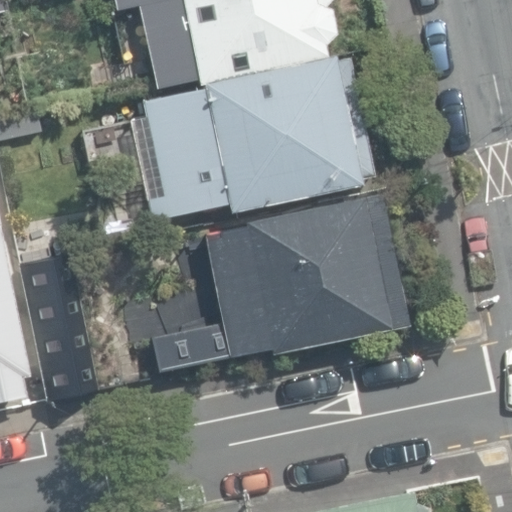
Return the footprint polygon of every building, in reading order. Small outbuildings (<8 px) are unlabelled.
[(204,81),(329,54),(326,41),(338,31),(333,4),(324,3),(327,0),(139,0),(150,56),(194,48),(200,80),(204,81)] [(336,51),(329,54),(204,81),(205,85),(143,98),(163,191),(149,194),(154,220),(230,203),(232,209),(363,181),(362,175),(374,172),(348,55),(337,57),(336,51)] [(0,139),(44,130),(39,107),(0,115),(0,139)] [(151,334),(159,373),(409,321),(382,191),(247,218),(248,223),(206,232),(219,295),(211,296),(216,321),(151,334)] [(0,399),(26,394),(22,375),(30,373),(0,224),(0,399)] [(19,259),(49,401),(99,390),(69,249),(19,259)] [(430,511),(429,502),(416,497),(414,489),(291,511),(430,511)]
